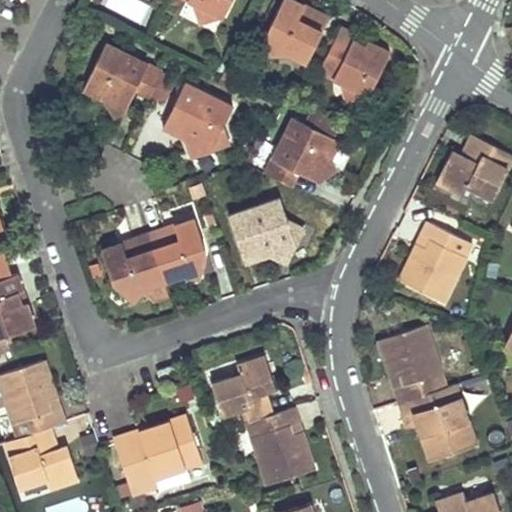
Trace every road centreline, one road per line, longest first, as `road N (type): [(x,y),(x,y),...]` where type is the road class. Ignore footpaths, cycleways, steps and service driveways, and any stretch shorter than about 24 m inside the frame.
road 1 (residential): [(61,0),(15,100),(86,327),(102,343),(128,349),(290,292),(342,296)]
road 2 (residential): [(342,296),(458,50)]
road 3 (residential): [(386,511),(343,381),(342,296)]
